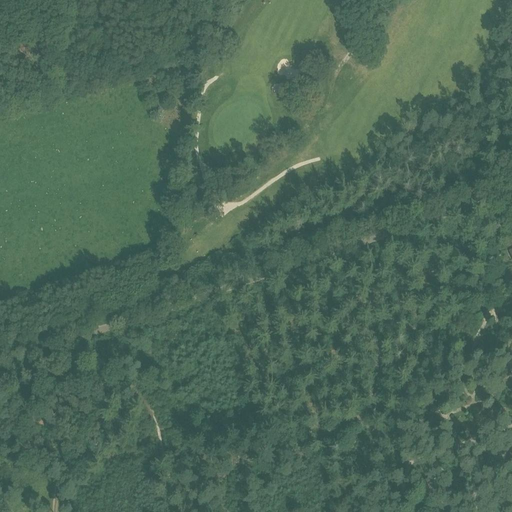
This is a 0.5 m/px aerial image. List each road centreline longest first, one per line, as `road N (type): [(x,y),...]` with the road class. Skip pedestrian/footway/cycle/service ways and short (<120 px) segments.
road 1 (unclassified): [(482,208),(0,363)]
road 2 (track): [(70,380),(83,393),(80,425),(59,475),(57,511)]
